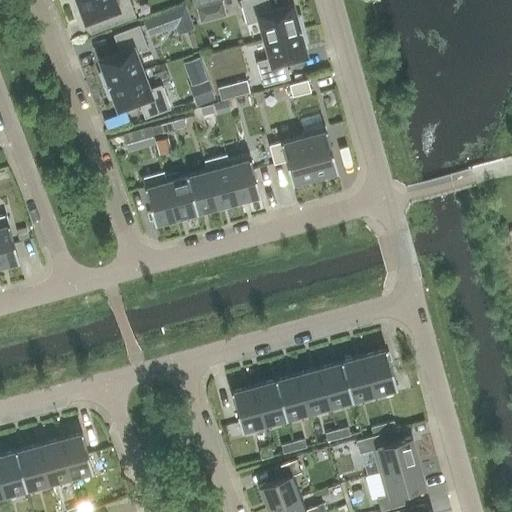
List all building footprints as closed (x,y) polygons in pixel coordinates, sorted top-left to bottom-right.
[(72,0),(76,11),(81,11),(84,21),(104,13),(109,26),(135,16),(128,0),(72,0)] [(258,20),(264,39),(301,28),(298,15),(293,14),(290,4),(270,10),(267,0),(238,0),(245,24),(258,20)] [(154,33),(179,25),(181,31),(197,26),(189,2),(148,17),(154,33)] [(208,4),(196,7),(200,23),(213,19),(208,4)] [(105,84),(142,70),(135,53),(148,48),(139,24),(114,34),(120,51),(100,58),(103,68),(100,71),(105,84)] [(301,28),(264,39),(269,57),(256,61),(262,85),(289,78),(284,60),(304,55),(302,45),(305,42),(301,28)] [(149,89),(142,70),(105,84),(110,98),(114,98),(118,108),(139,100),(145,117),(171,108),(162,84),(149,89)] [(307,79),(288,84),(292,96),(310,91),(307,79)] [(235,96),(249,92),(246,80),(232,83),(235,96)] [(196,105),(215,98),(210,85),(191,92),(196,105)] [(211,104),(200,107),(202,115),(213,112),(211,104)] [(183,118),(171,121),(173,129),(185,126),(183,118)] [(171,121),(159,124),(162,132),(173,129),(171,121)] [(332,171),(337,170),(324,125),(301,131),(302,135),(314,177),(317,176),(318,179),(333,175),(332,171)] [(154,139),(150,127),(122,135),(126,147),(154,139)] [(314,177),(302,135),(268,145),(273,163),(285,160),(291,183),(314,177)] [(226,158),(238,200),(259,194),(248,152),(226,158)] [(207,169),(217,206),(238,200),(226,158),(225,154),(204,160),(207,169)] [(204,160),(203,160),(206,169),(186,174),(196,211),(217,206),(207,169),(204,160)] [(141,177),(153,223),(175,217),(164,175),(162,171),(141,177)] [(164,175),(175,217),(196,211),(186,174),(180,176),(178,171),(165,175),(164,175)] [(0,215),(0,265),(18,260),(5,214),(0,215)] [(362,354),(373,393),(396,387),(385,348),(362,354)] [(341,360),(351,399),(373,393),(362,354),(341,360)] [(319,366),(329,405),(351,399),(341,360),(319,366)] [(297,372),(307,411),(329,405),(319,366),(297,372)] [(275,378),(285,417),(307,411),(297,372),(275,378)] [(253,384),(263,423),(285,417),(275,378),(253,384)] [(253,384),(230,391),(240,430),(263,423),(253,384)] [(382,424),(384,432),(395,428),(393,420),(382,424)] [(384,432),(382,424),(370,427),(372,435),(384,432)] [(336,429),(338,437),(350,434),(347,426),(336,429)] [(338,437),(336,429),(324,433),(327,441),(338,437)] [(81,431),(58,437),(69,476),(92,470),(81,431)] [(378,473),(417,462),(410,438),(383,445),(380,433),(355,440),(359,453),(372,449),(378,473)] [(36,443),(47,482),(69,476),(58,437),(36,443)] [(292,441),(294,449),(306,446),(303,438),(292,441)] [(294,449),(292,441),(280,445),(283,453),(294,449)] [(14,449),(25,488),(47,482),(36,443),(14,449)] [(270,447),(258,451),(260,459),(272,455),(270,447)] [(0,453),(0,483),(3,494),(25,488),(14,449),(0,453)] [(258,486),(267,509),(299,496),(291,475),(301,471),(296,458),(272,467),(277,478),(258,486)] [(423,486),(417,462),(378,473),(384,495),(376,497),(380,510),(404,503),(401,493),(423,486)] [(267,509),(267,511),(319,511),(316,505),(304,509),(299,496),(267,509)] [(77,505),(79,511),(83,511),(91,509),(88,501),(77,505)]
